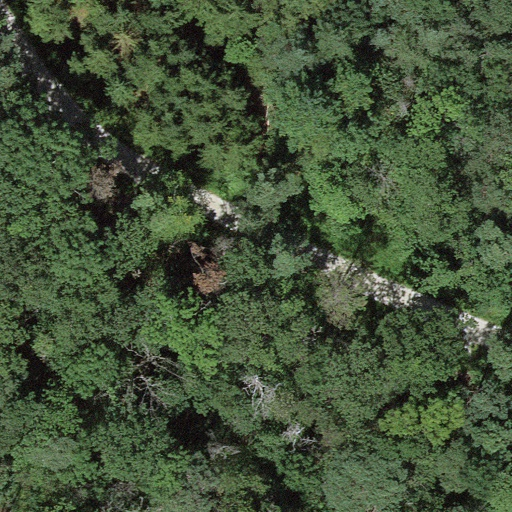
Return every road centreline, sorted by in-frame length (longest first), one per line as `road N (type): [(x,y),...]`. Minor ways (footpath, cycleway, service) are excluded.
road 1 (track): [(0,28),(131,171),(511,346)]
road 2 (track): [(131,171),(0,135)]
